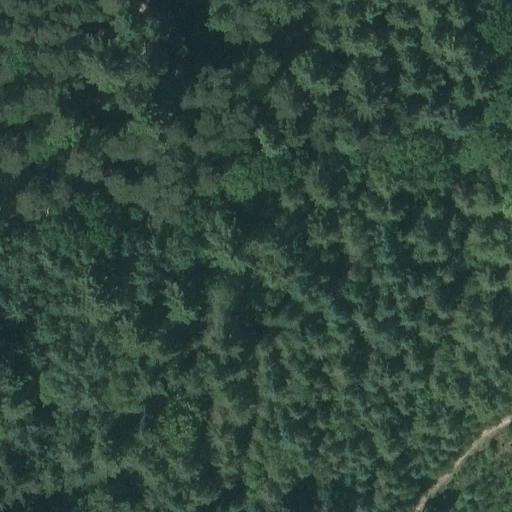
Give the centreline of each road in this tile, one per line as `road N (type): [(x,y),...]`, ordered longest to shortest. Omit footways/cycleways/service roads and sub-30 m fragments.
road 1 (track): [(290,0),(209,170),(146,359),(49,511)]
road 2 (track): [(151,0),(0,153)]
